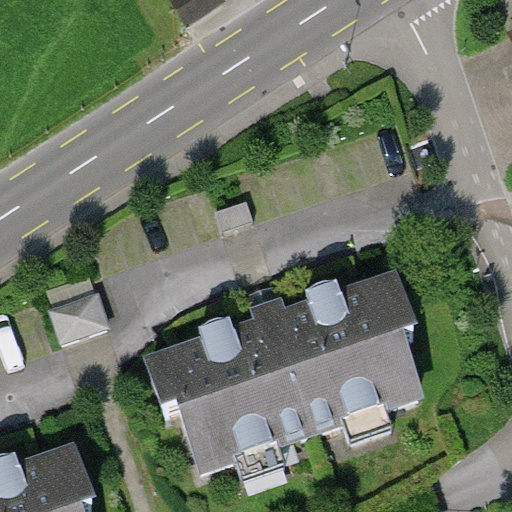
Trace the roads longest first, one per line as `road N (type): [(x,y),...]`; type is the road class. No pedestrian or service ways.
road 1 (primary): [(0,220),(340,0)]
road 2 (residential): [(511,287),(410,0)]
